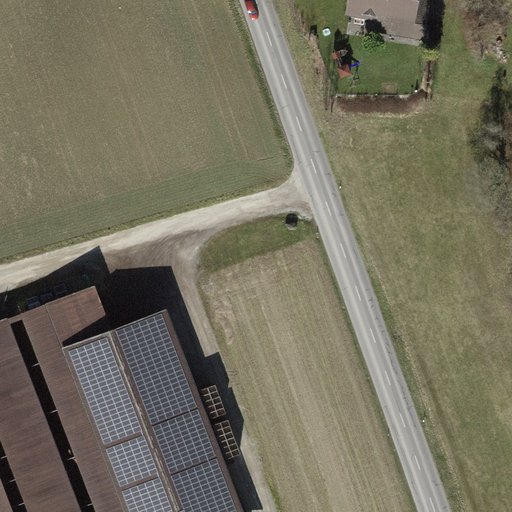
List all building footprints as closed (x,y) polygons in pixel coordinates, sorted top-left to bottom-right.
[(415,0),(354,0),(352,11),(411,22),(415,0)] [(426,24),(411,22),(409,34),(424,37),(426,24)] [(127,511),(66,351),(48,307),(23,317),(98,511),(127,511)] [(234,511),(160,316),(66,351),(127,511),(234,511)] [(98,511),(23,317),(9,321),(81,511),(98,511)] [(0,434),(29,511),(81,511),(9,321),(0,325),(0,434)] [(29,511),(0,434),(0,469),(16,511),(29,511)] [(16,511),(0,469),(0,511),(16,511)]
